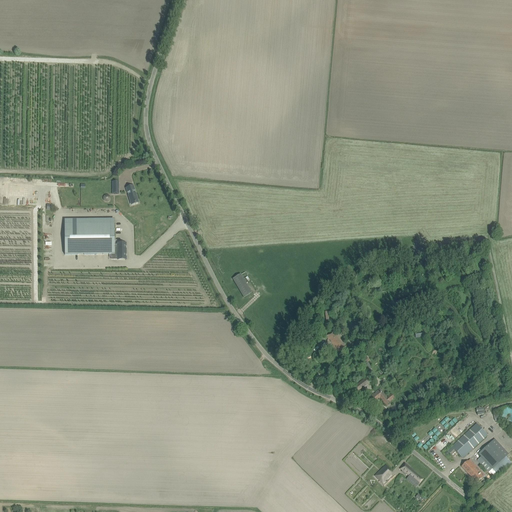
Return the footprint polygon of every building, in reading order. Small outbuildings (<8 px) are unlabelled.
[(138,202),(139,202),(133,186),(126,188),(130,201),(132,200),(134,204),(138,202)] [(9,196),(9,205),(23,205),(23,197),(9,196)] [(115,225),(65,225),(65,255),(112,255),(112,258),(112,259),(121,259),(121,258),(126,258),(126,245),(117,245),(117,246),(115,246),(115,225)] [(244,298),(252,293),(241,274),(233,279),(244,298)] [(330,345),(332,344),(338,353),(346,347),(333,331),(326,337),(328,339),(328,340),(327,341),(327,343),(328,344),(329,345),(330,345)] [(367,357),(360,362),(361,363),(363,367),(368,364),(367,362),(368,362),(370,361),(368,359),(367,357)] [(358,392),(371,383),(367,377),(354,386),(358,392)] [(380,397),(386,405),(395,398),(391,394),(387,398),(379,389),(362,403),(367,408),(380,397)] [(501,413),(501,416),(501,418),(502,421),(504,422),(506,424),(509,424),(511,424),(511,423),(511,408),(509,408),(506,408),(504,409),(502,411),(501,413)] [(476,424),(452,447),(463,458),(487,436),(476,424)] [(478,454),(481,457),(492,469),(509,454),(495,439),(478,454)] [(465,463),(461,467),(477,483),(483,478),(485,476),(480,470),(477,472),(467,461),(465,463)] [(418,484),(419,485),(420,483),(423,479),(414,472),(405,464),(400,469),(408,476),(418,484)] [(389,472),(391,471),(386,465),(375,476),(382,484),(392,475),(389,472)]
